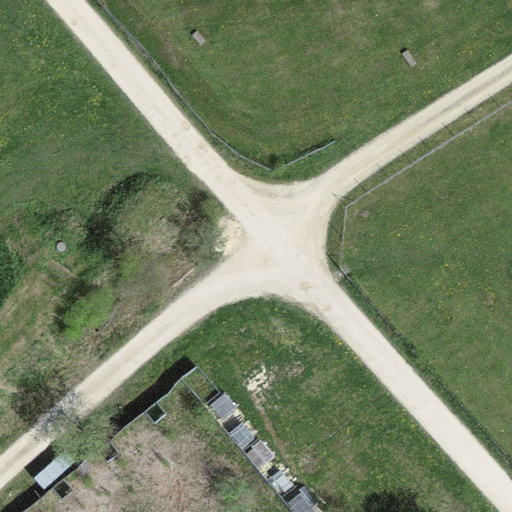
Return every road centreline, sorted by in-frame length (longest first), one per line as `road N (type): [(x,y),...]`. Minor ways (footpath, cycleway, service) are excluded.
road 1 (track): [(511,504),(50,0)]
road 2 (track): [(511,73),(326,191),(277,249),(0,496)]
